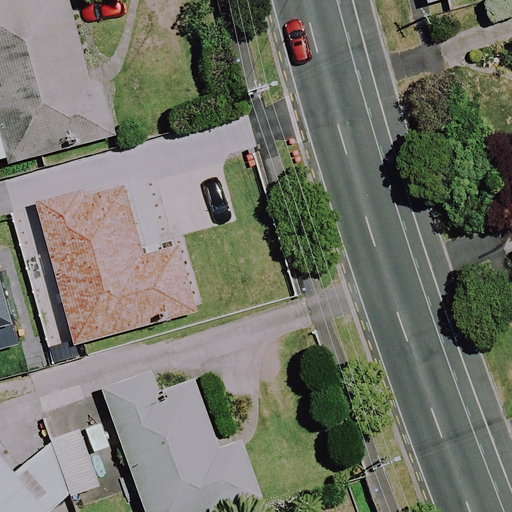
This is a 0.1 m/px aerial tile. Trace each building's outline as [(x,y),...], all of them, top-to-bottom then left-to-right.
[(93,82),(72,0),(8,0),(0,2),(0,115),(3,129),(0,129),(0,165),(123,135),(109,78),(93,82)] [(148,255),(128,181),(40,204),(77,344),(201,312),(183,246),(148,255)] [(0,257),(10,255),(0,219),(0,257)] [(161,398),(156,381),(110,397),(147,511),(230,511),(268,500),(247,438),(223,446),(203,384),(161,398)] [(57,511),(105,475),(71,432),(17,475),(0,452),(0,511),(57,511)]
